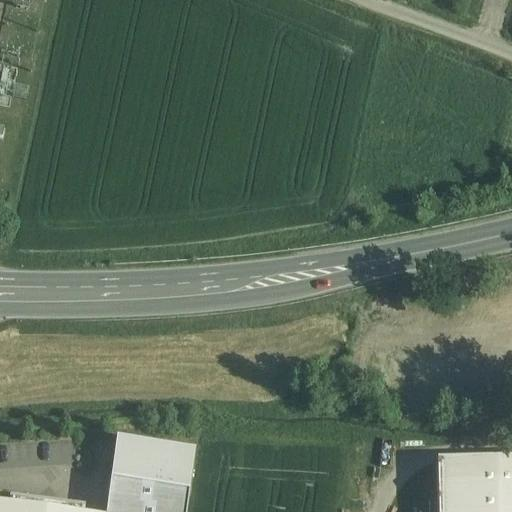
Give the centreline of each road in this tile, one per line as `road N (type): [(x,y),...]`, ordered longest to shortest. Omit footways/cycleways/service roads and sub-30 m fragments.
road 1 (secondary): [(511,237),(271,280),(95,294),(0,292)]
road 2 (unclassified): [(366,0),(511,50)]
